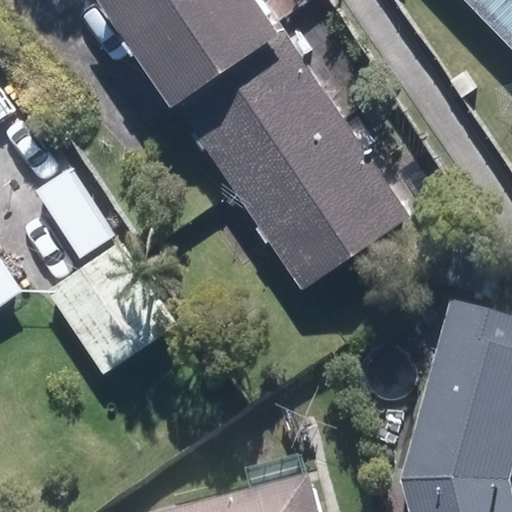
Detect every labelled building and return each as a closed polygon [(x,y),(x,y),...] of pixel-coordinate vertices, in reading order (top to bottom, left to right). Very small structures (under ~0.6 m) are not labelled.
[(285,0),(129,0),(316,282),(423,211),(285,0)] [(511,0),(485,0),(511,27),(511,0)] [(0,203),(0,307),(35,284),(0,232),(0,213),(4,210),(0,203)] [(133,237),(58,286),(114,370),(189,321),(133,237)] [(511,511),(511,316),(465,303),(414,480),(422,511),(511,511)] [(342,511),(333,474),(186,511),(342,511)]
